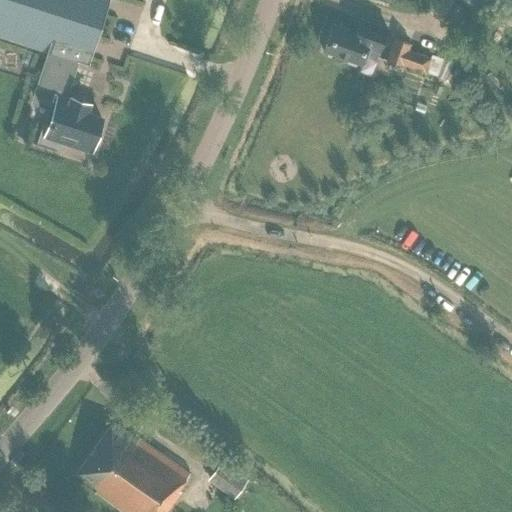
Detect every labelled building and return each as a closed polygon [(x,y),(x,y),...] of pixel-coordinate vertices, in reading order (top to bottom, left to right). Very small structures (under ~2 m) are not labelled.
[(0,0),(0,37),(48,53),(34,96),(56,103),(48,127),(44,125),(38,142),(62,149),(65,142),(90,150),(101,118),(85,113),(88,104),(70,98),(70,101),(65,99),(77,62),(87,65),(89,66),(109,0),(0,0)] [(478,0),(461,0),(478,11),(483,3),(478,0)] [(375,60),(386,30),(360,21),(356,33),(332,24),(323,52),(361,65),(364,56),(375,60)] [(402,66),(424,74),(425,72),(430,58),(409,51),(411,44),(394,38),(386,60),(402,66)] [(430,58),(425,72),(436,76),(437,75),(442,60),(443,59),(431,55),(430,58)] [(166,511),(180,492),(177,490),(189,474),(138,438),(134,444),(126,439),(129,435),(112,423),(75,474),(96,489),(94,492),(123,511),(166,511)] [(206,480),(233,499),(247,480),(220,461),(206,480)]
